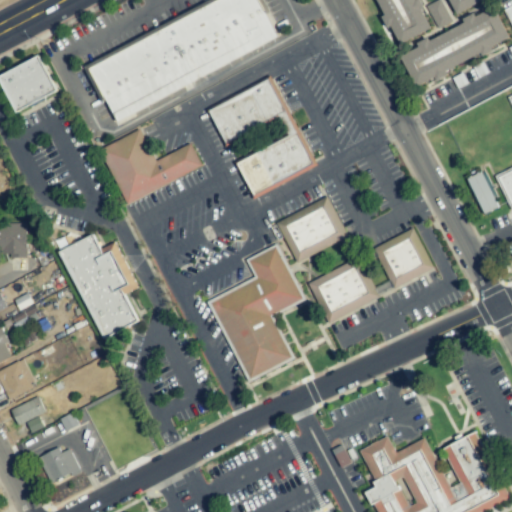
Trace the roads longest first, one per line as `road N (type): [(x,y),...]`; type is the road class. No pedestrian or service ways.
road 1 (residential): [(511,298),(66,511)]
road 2 (residential): [(333,0),(511,335)]
